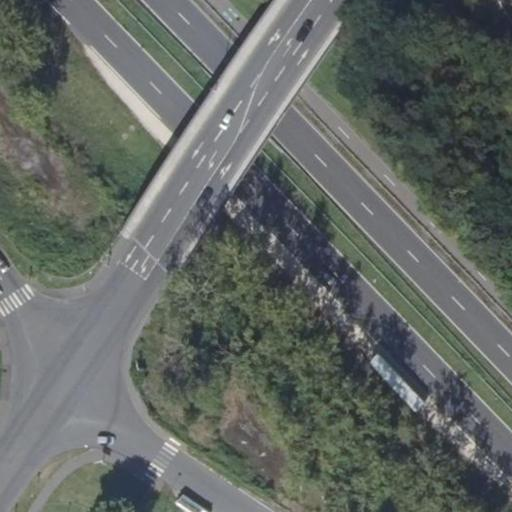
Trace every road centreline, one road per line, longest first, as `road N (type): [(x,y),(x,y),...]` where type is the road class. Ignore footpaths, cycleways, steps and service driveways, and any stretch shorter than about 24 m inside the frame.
road 1 (primary): [(71,0),(511,457)]
road 2 (primary): [(511,361),(163,0)]
road 3 (secondary): [(322,0),(65,381)]
road 4 (primary): [(65,381),(241,511)]
road 5 (primary): [(0,276),(65,381)]
